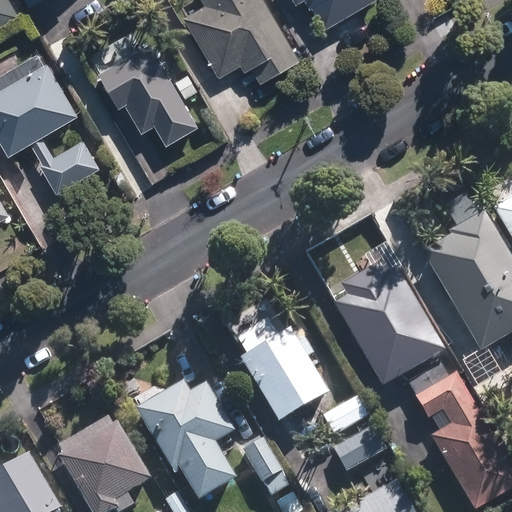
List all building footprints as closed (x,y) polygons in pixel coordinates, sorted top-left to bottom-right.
[(0,0),(0,28),(17,18),(5,0),(0,0)] [(297,62),(260,0),(199,0),(202,6),(181,18),(217,78),(238,65),(242,73),(249,69),(259,85),(297,62)] [(373,0),(290,0),(293,6),(302,1),(307,10),(309,10),(322,31),(373,0)] [(147,44),(95,74),(115,110),(122,106),(138,135),(151,127),(163,147),(195,128),(147,44)] [(0,148),(6,158),(76,117),(44,63),(42,65),(36,54),(0,74),(0,148)] [(194,92),(184,76),(173,82),(182,98),(194,92)] [(511,196),(489,210),(511,249),(511,196)] [(0,220),(8,215),(0,201),(0,220)] [(511,327),(511,263),(480,207),(445,227),(447,233),(419,249),(475,349),(511,327)] [(343,293),(329,301),(378,385),(441,348),(392,264),(379,272),(373,262),(337,282),(343,293)] [(294,339),(286,325),(274,332),(263,315),(232,334),(243,351),(235,355),(273,420),(324,389),(303,355),(310,351),(301,335),(294,339)] [(428,434),(471,508),(511,484),(511,469),(454,370),(445,375),(437,360),(405,379),(413,393),(412,394),(424,416),(440,407),(448,422),(428,434)] [(131,405),(170,472),(176,468),(194,498),(232,475),(211,440),(230,429),(202,379),(185,388),(179,377),(131,405)] [(331,433),(366,414),(356,394),(321,413),(331,433)] [(109,420),(105,414),(55,442),(59,450),(53,453),(87,511),(102,511),(117,503),(113,497),(148,477),(114,418),(109,420)] [(371,422),(330,446),(343,469),(384,446),(371,422)] [(287,483),(278,469),(279,468),(260,435),(239,448),(258,481),(260,479),(264,485),(269,494),(287,483)] [(0,464),(0,511),(59,511),(56,506),(57,505),(25,450),(0,464)] [(411,511),(392,478),(332,511),(411,511)]
